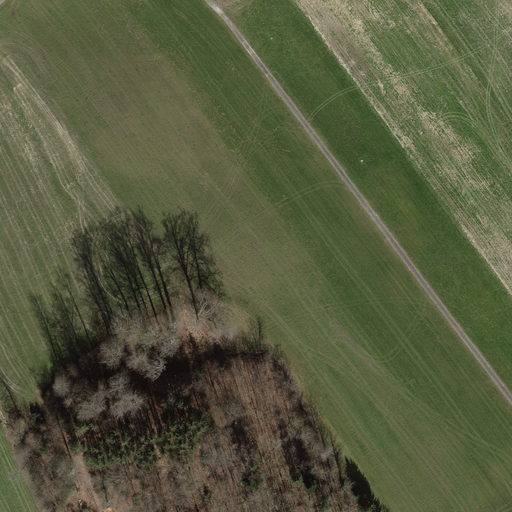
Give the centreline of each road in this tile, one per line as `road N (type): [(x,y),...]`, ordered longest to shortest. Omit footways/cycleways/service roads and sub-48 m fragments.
road 1 (track): [(211,0),(499,381)]
road 2 (track): [(105,511),(40,393)]
